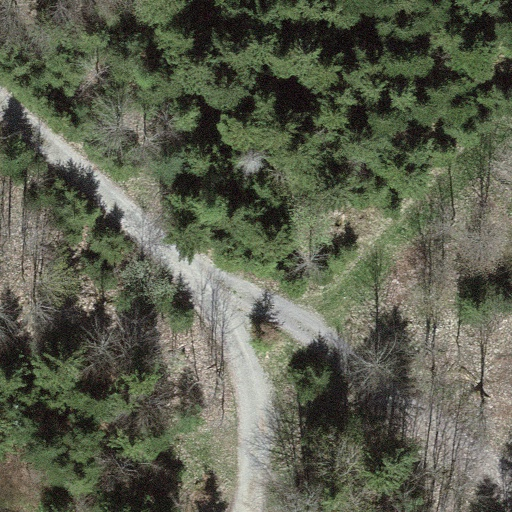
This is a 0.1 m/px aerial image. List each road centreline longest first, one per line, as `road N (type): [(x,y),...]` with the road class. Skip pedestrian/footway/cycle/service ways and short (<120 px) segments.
road 1 (track): [(247,511),(255,420),(231,332),(192,273),(0,108)]
road 2 (track): [(511,503),(286,317),(192,273)]
road 3 (track): [(286,317),(354,289),(511,140)]
